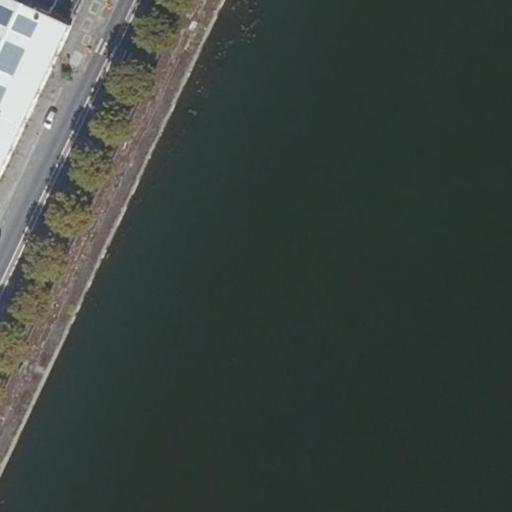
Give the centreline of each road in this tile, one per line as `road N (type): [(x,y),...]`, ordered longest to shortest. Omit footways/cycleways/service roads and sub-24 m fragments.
road 1 (secondary): [(0,318),(150,0)]
road 2 (secondary): [(115,0),(0,240)]
